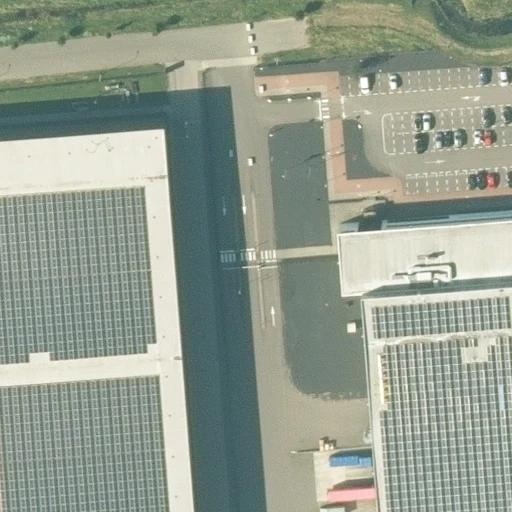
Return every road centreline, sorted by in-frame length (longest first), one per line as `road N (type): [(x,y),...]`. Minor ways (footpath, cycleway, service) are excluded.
road 1 (unclassified): [(0,66),(228,42)]
road 2 (unknown): [(362,111),(390,159),(410,171),(511,163)]
road 3 (unknown): [(362,111),(511,100)]
road 4 (unknown): [(235,121),(362,111)]
